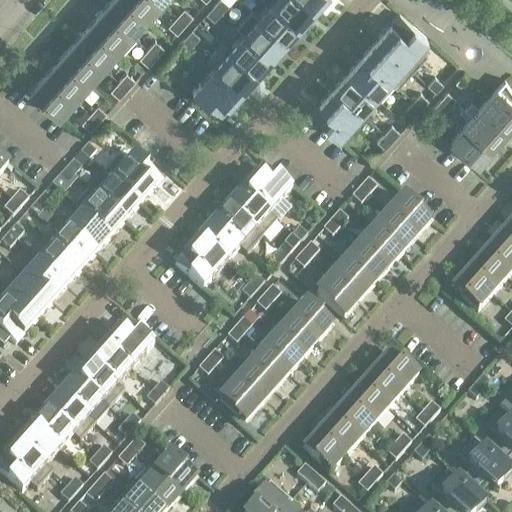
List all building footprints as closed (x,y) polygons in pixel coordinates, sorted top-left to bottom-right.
[(144,18),(123,0),(111,0),(103,9),(130,34),(144,18)] [(158,2),(155,0),(123,0),(144,18),(158,2)] [(223,0),(219,0),(214,6),(221,13),(229,5),(223,0)] [(301,26),(315,10),(303,0),(270,0),(272,1),(301,26)] [(323,0),(303,0),(315,10),(323,0)] [(301,26),(272,1),(258,17),(286,42),(301,26)] [(214,21),(221,13),(214,6),(206,14),(214,21)] [(130,34),(103,9),(89,25),(116,49),(130,34)] [(185,25),(193,16),(184,9),(176,18),(185,25)] [(272,58),(286,42),(258,17),(251,11),(236,27),(243,33),(272,58)] [(177,34),(185,25),(176,18),(168,27),(177,34)] [(427,55),(420,48),(428,39),(413,27),(406,35),(391,23),(376,40),(412,71),(427,55)] [(116,49),(89,25),(75,40),(102,65),(116,49)] [(200,37),(191,30),(184,38),(192,45),(200,37)] [(272,58),(243,33),(230,48),(223,42),(222,43),(257,75),(272,58)] [(185,54),(192,45),(184,38),(176,46),(185,54)] [(102,65),(75,40),(62,56),(88,80),(102,65)] [(412,71),(376,40),(362,56),(398,87),(412,71)] [(156,57),(164,48),(155,41),(147,50),(156,57)] [(243,91),(257,75),(222,43),(208,59),(243,91)] [(148,66),(156,57),(147,50),(139,59),(148,66)] [(88,80),(62,56),(48,72),(75,96),(88,80)] [(398,87),(362,56),(348,72),(376,97),(389,82),(397,89),(398,87)] [(220,117),(243,91),(208,59),(207,60),(214,66),(192,91),(220,117)] [(75,96),(48,72),(33,88),(40,94),(37,98),(57,115),(75,96)] [(376,97),(348,72),(333,88),(362,113),(376,97)] [(127,90),(135,81),(127,73),(119,82),(127,90)] [(472,81),(463,73),(455,82),(464,90),(472,81)] [(435,77),(427,85),(436,92),(443,84),(435,77)] [(511,90),(505,79),(482,105),(509,129),(511,125),(511,90)] [(119,99),(127,90),(119,82),(111,91),(119,99)] [(338,139),(362,113),(333,88),(318,105),(332,118),(324,127),(338,139)] [(448,109),(456,100),(447,92),(439,101),(448,109)] [(420,93),(413,101),(421,108),(428,101),(420,93)] [(413,117),(421,108),(413,101),(405,110),(413,117)] [(439,101),(431,110),(439,118),(448,109),(439,101)] [(495,145),(509,129),(482,105),(468,121),(495,145)] [(98,122),(106,113),(98,106),(90,114),(98,122)] [(90,131),(98,122),(90,114),(82,123),(90,131)] [(480,161),(495,145),(468,121),(450,141),(470,158),(473,155),(480,161)] [(391,125),(384,133),(392,141),(399,133),(391,125)] [(385,149),(392,141),(384,133),(376,142),(385,149)] [(87,146),(80,154),(88,162),(96,154),(87,146)] [(119,159),(109,169),(103,176),(139,207),(162,182),(134,156),(126,165),(119,159)] [(73,162),(65,171),(74,178),(81,170),(73,162)] [(292,191),(263,166),(240,192),(276,224),(277,223),(270,216),(292,191)] [(66,186),(74,178),(65,171),(58,179),(66,186)] [(139,207),(103,176),(89,192),(96,198),(124,223),(139,207)] [(368,198),(376,189),(367,181),(359,190),(368,198)] [(359,190),(351,198),(360,206),(368,198),(359,190)] [(20,209),(28,200),(19,192),(11,201),(20,209)] [(276,224),(240,192),(226,208),(262,240),(276,224)] [(44,195),(37,203),(45,210),(52,202),(44,195)] [(110,240),(124,223),(96,198),(82,214),(110,240)] [(404,199),(386,218),(413,242),(428,226),(421,220),(424,216),(404,199)] [(12,218),(20,209),(11,201),(3,210),(12,218)] [(38,219),(45,210),(37,203),(29,211),(38,219)] [(226,208),(212,224),(247,256),(262,240),(226,208)] [(340,230),(348,221),(339,213),(331,222),(340,230)] [(96,256),(110,240),(82,214),(67,230),(96,256)] [(399,258),(413,242),(386,218),(372,234),(399,258)] [(331,222),(323,231),(331,239),(340,230),(331,222)] [(212,224),(197,240),(226,266),(239,251),(246,257),(247,256),(212,224)] [(16,227),(9,235),(18,243),(25,234),(16,227)] [(511,229),(509,227),(496,242),(511,256),(511,229)] [(307,236),(299,229),(291,237),(300,245),(307,236)] [(81,272),(96,256),(67,230),(54,245),(47,239),(46,240),(81,272)] [(385,273),(399,258),(372,234),(358,249),(385,273)] [(10,251),(18,243),(9,235),(1,243),(10,251)] [(67,288),(80,273),(81,272),(46,240),(31,256),(67,288)] [(203,292),(226,266),(197,240),(182,257),(196,270),(188,279),(203,292)] [(511,274),(511,256),(496,242),(483,257),(508,279),(511,274)] [(311,262),(319,253),(310,245),(302,254),(311,262)] [(284,246),(277,254),(285,261),(292,253),(284,246)] [(372,289),(385,273),(358,249),(345,265),(372,289)] [(278,269),(285,261),(277,254),(270,262),(278,269)] [(302,254),(294,263),(303,271),(311,262),(302,254)] [(53,304),(67,288),(31,256),(31,257),(38,263),(24,279),(53,304)] [(508,279),(483,257),(469,272),(495,294),(508,279)] [(358,304),(372,289),(345,265),(331,280),(358,304)] [(495,294),(469,272),(455,288),(462,294),(459,297),(477,313),(495,294)] [(256,293),(264,285),(255,277),(248,286),(256,293)] [(38,320),(53,304),(24,279),(10,295),(38,320)] [(343,321),(358,304),(331,280),(316,296),(343,321)] [(249,301),(256,293),(248,286),(241,294),(249,301)] [(272,305),(280,296),(271,288),(264,297),(272,305)] [(0,332),(15,346),(32,327),(38,320),(10,295),(0,305),(0,332)] [(264,297),(256,306),(264,314),(272,305),(264,297)] [(307,305),(292,321),(317,344),(332,327),(307,305)] [(511,330),(511,314),(503,323),(511,330)] [(252,328),(243,320),(235,329),(244,337),(252,328)] [(154,346),(125,321),(102,347),(131,372),(154,346)] [(303,359),(317,344),(292,321),(278,337),(303,359)] [(235,329),(227,338),(236,346),(244,337),(235,329)] [(289,375),(303,359),(278,337),(264,352),(289,375)] [(102,347),(88,363),(123,395),(124,394),(117,387),(131,372),(102,347)] [(223,360),(214,352),(206,361),(215,369),(223,360)] [(276,390),(289,375),(264,352),(250,368),(276,390)] [(387,357),(373,374),(400,398),(417,378),(398,360),(394,364),(387,357)] [(207,378),(215,369),(206,361),(198,370),(207,378)] [(123,395),(88,363),(74,379),(109,411),(123,395)] [(262,406),(276,390),(250,368),(237,383),(262,406)] [(400,398),(373,374),(359,389),(386,413),(400,398)] [(482,394),(489,386),(481,378),(474,387),(482,394)] [(109,411),(74,379),(59,395),(95,427),(109,411)] [(247,422),(262,406),(237,383),(219,403),(237,419),(240,416),(247,422)] [(161,399),(169,391),(160,384),(153,392),(161,399)] [(475,402),(482,394),(474,387),(466,395),(475,402)] [(386,413),(359,389),(345,405),(372,429),(386,413)] [(153,392),(146,400),(154,408),(161,399),(153,392)] [(95,427),(59,395),(45,411),(80,443),(95,427)] [(432,421),(440,412),(431,404),(423,413),(432,421)] [(372,429),(345,405),(331,420),(358,444),(372,429)] [(511,419),(500,408),(484,427),(496,437),(485,450),(503,466),(511,456),(511,419)] [(80,443),(45,411),(30,427),(59,453),(72,438),(80,444),(80,443)] [(424,430),(432,421),(423,413),(415,422),(424,430)] [(132,416),(124,424),(132,432),(140,423),(132,416)] [(358,444),(331,420),(317,436),(345,460),(358,444)] [(125,440),(132,432),(124,424),(117,432),(125,440)] [(59,453),(30,427),(16,443),(44,469),(52,475),(52,474),(45,468),(59,453)] [(345,460),(317,436),(303,452),(330,476),(345,460)] [(403,453),(411,445),(402,437),(394,445),(403,453)] [(428,439),(421,447),(428,454),(436,446),(428,439)] [(511,473),(503,466),(485,450),(473,439),(457,457),(469,468),(458,480),(476,496),(487,484),(498,494),(499,492),(497,490),(511,474),(511,473)] [(136,440),(127,450),(135,458),(145,448),(136,440)] [(52,475),(44,469),(16,443),(1,460),(15,473),(7,482),(21,494),(29,486),(36,492),(52,475)] [(395,462),(403,453),(394,445),(386,454),(395,462)] [(421,462),(428,454),(421,447),(413,455),(421,462)] [(103,449),(96,457),(104,464),(111,456),(103,449)] [(126,469),(135,458),(127,450),(117,461),(126,469)] [(164,451),(147,469),(179,498),(193,483),(186,477),(189,473),(164,451)] [(97,472),(104,464),(96,457),(89,465),(97,472)] [(306,485),(314,476),(304,467),(296,476),(306,485)] [(158,511),(167,511),(177,501),(179,498),(147,469),(131,487),(158,511)] [(374,486),(382,477),(373,469),(365,478),(374,486)] [(476,496),(458,480),(446,470),(430,488),(442,498),(431,511),(478,511),(485,504),(476,496)] [(104,476),(94,486),(103,494),(113,484),(104,476)] [(317,495),(325,486),(314,476),(306,485),(317,495)] [(366,495),(374,486),(365,478),(357,487),(366,495)] [(387,486),(395,493),(402,485),(394,478),(387,486)] [(74,480),(66,489),(75,496),(82,488),(74,480)] [(282,511),(291,503),(269,484),(252,504),(254,506),(249,511),(282,511)] [(94,505),(103,494),(94,486),(85,497),(94,505)] [(122,511),(158,511),(131,487),(115,505),(122,511)] [(68,504),(75,496),(66,489),(59,497),(68,504)] [(332,508),(336,511),(346,511),(350,508),(340,499),(332,508)] [(431,511),(419,500),(407,511),(431,511)] [(300,511),(291,503),(282,511),(300,511)]
